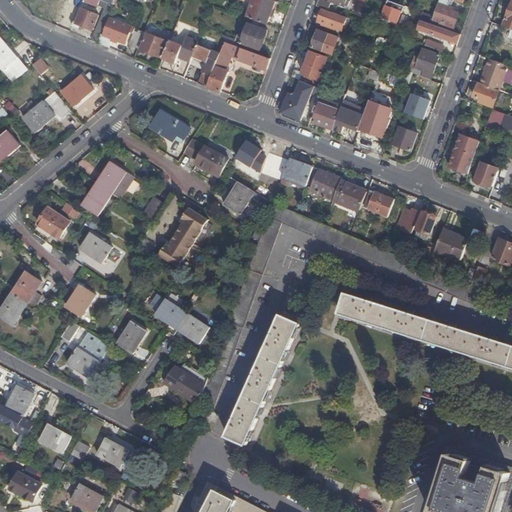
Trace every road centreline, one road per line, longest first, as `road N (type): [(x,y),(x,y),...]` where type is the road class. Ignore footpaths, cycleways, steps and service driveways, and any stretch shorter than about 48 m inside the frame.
road 1 (residential): [(0,355),(297,511)]
road 2 (residential): [(156,78),(0,207)]
road 3 (residential): [(485,0),(417,183)]
road 4 (tertiary): [(156,78),(23,25),(0,0)]
road 5 (tertiary): [(417,183),(258,119)]
road 6 (residential): [(258,119),(304,0)]
